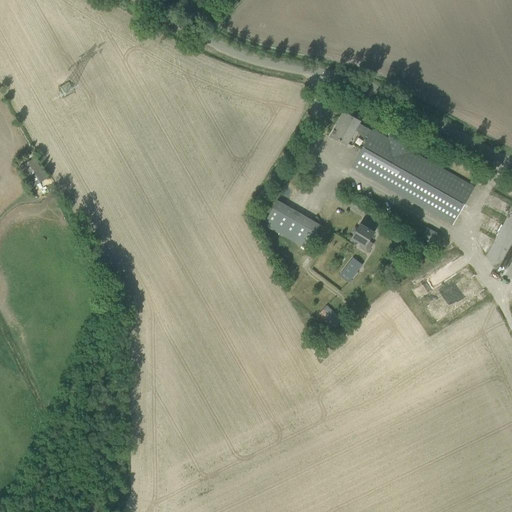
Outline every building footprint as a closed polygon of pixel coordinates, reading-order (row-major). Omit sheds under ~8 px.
[(351,167),(424,208),(425,206),(453,222),(474,187),(411,151),(416,141),(394,128),(388,138),(373,129),(372,131),(359,123),(360,121),(343,112),(346,114),(338,128),(335,126),(330,135),(347,145),(355,130),(368,138),(351,167)] [(40,167),(33,171),(39,181),(45,177),(40,167)] [(277,200),(264,222),(308,247),(320,225),(277,200)] [(511,202),(486,258),(506,268),(511,255),(511,202)] [(360,224),(352,237),(360,242),(363,244),(360,248),(368,253),(371,249),(365,245),(369,239),(373,232),(371,231),(375,225),(363,219),(360,224)] [(421,237),(437,247),(443,236),(427,227),(421,237)] [(353,257),(339,275),(349,283),(363,264),(353,257)] [(318,314),(334,329),(343,320),(327,305),(318,314)]
